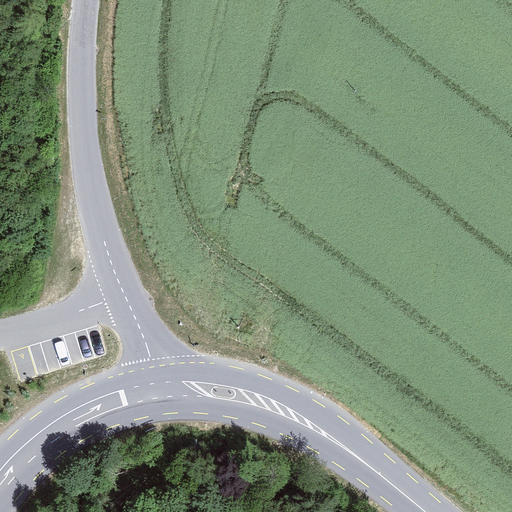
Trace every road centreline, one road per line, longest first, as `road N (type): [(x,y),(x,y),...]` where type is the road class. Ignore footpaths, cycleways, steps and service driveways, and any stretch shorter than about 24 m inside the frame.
road 1 (tertiary): [(128,298),(90,185),(81,108),(89,0)]
road 2 (secondary): [(162,390),(247,398),(293,415),(425,511)]
road 3 (secondary): [(0,482),(61,423),(110,400),(162,390)]
road 4 (unclassified): [(128,298),(0,332)]
